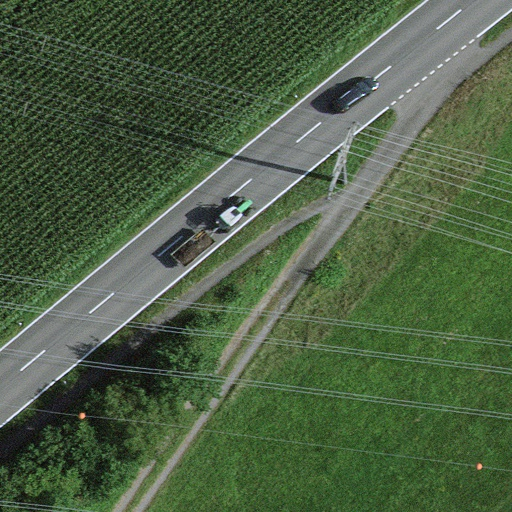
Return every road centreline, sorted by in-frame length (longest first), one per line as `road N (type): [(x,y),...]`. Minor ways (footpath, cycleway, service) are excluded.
road 1 (secondary): [(0,395),(481,0)]
road 2 (track): [(439,30),(429,92),(131,511)]
